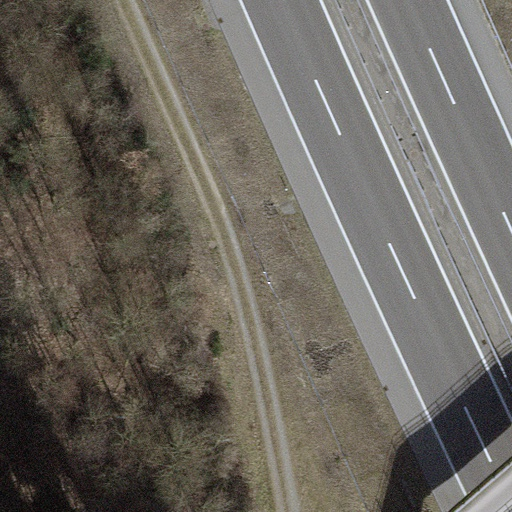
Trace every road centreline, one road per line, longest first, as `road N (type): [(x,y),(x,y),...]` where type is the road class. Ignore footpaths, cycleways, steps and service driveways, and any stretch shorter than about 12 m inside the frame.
road 1 (motorway): [(278,0),(511,504)]
road 2 (track): [(290,511),(227,232),(129,0)]
road 3 (motorway): [(511,231),(408,0)]
